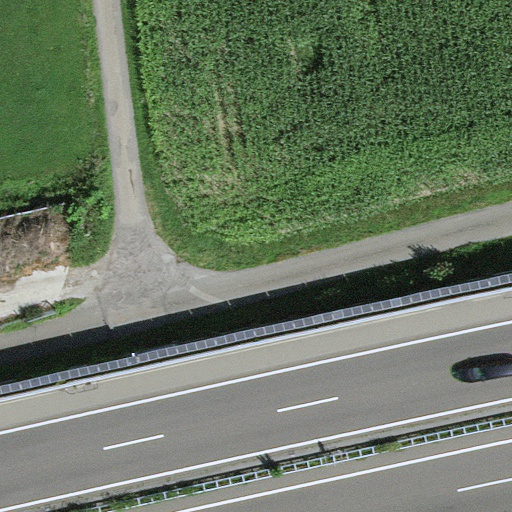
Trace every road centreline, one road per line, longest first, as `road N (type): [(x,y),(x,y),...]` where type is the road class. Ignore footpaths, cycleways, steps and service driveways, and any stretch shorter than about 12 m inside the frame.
road 1 (motorway): [(511,360),(0,472)]
road 2 (unclassified): [(511,220),(144,313)]
road 3 (unclassified): [(144,313),(107,0)]
road 4 (motorway): [(359,511),(511,478)]
road 5 (unclassified): [(144,313),(0,348)]
